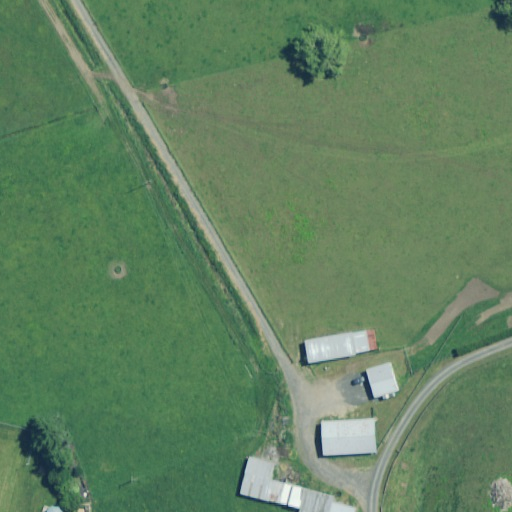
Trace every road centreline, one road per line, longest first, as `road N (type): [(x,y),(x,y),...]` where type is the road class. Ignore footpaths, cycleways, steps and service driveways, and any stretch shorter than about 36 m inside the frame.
road 1 (track): [(65,0),(309,392),(314,446),(372,511)]
road 2 (track): [(309,392),(511,317)]
